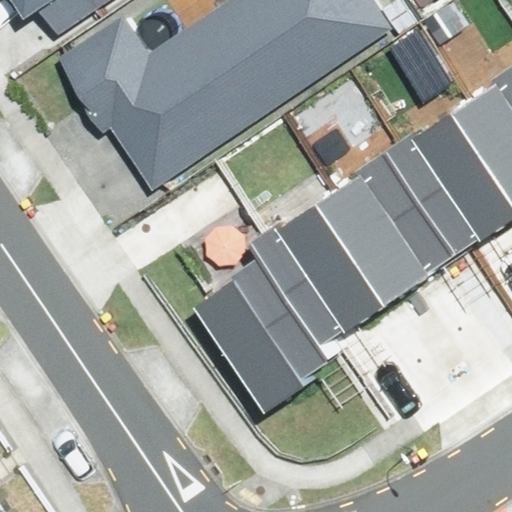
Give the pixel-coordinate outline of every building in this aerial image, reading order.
[(79,0),(88,13),(109,0),(79,0)] [(261,0),(191,46),(171,16),(108,57),(187,178),(435,17),(423,0),(261,0)] [(511,63),(474,89),(511,145),(511,63)] [(511,145),(474,89),(407,134),(478,239),(511,216),(511,145)] [(407,134),(340,179),(410,284),(478,239),(407,134)] [(340,179),(273,223),(284,240),(342,328),(410,284),(340,179)] [(342,328),(284,240),(213,285),(283,395),(331,364),(326,356),(349,341),(342,328)] [(0,511),(25,511),(0,473),(0,511)]
